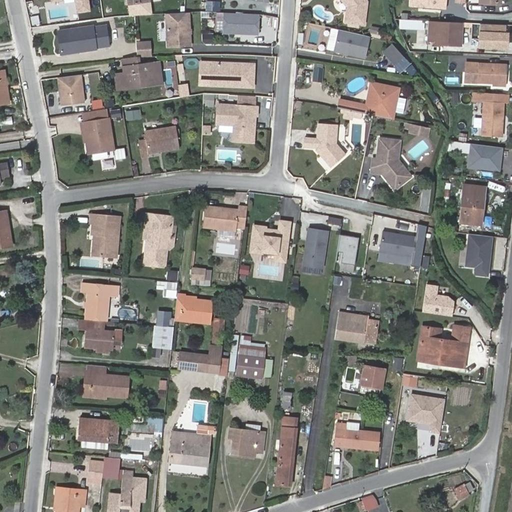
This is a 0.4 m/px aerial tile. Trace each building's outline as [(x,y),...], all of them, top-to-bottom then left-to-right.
[(367,1),(366,0),(343,0),(348,6),(346,21),(364,23),(367,1)] [(210,10),(221,10),(221,1),(210,1),(210,10)] [(223,12),(222,33),(259,35),(260,13),(223,12)] [(166,13),(165,47),(191,47),(191,13),(166,13)] [(400,18),(399,28),(427,30),(428,21),(400,18)] [(461,45),(462,22),(429,21),(428,43),(461,45)] [(508,50),(509,25),(479,24),(478,49),(508,50)] [(109,46),(105,26),(92,29),(92,27),(59,32),(63,54),(109,46)] [(365,59),(371,37),(331,27),(326,49),(365,59)] [(213,43),(213,33),(203,33),(203,43),(213,43)] [(151,41),(136,41),(136,56),(151,56),(151,41)] [(381,53),(400,72),(410,63),(391,44),(381,53)] [(151,85),(152,90),(164,88),(161,66),(141,68),(140,57),(126,59),(128,70),(131,70),(132,76),(123,77),(125,88),(151,85)] [(199,59),(198,86),(255,89),(256,63),(199,59)] [(505,84),(506,64),(480,63),(479,82),(505,84)] [(322,82),(323,68),(314,67),(313,81),(322,82)] [(0,70),(0,103),(8,102),(4,70),(0,70)] [(57,76),(59,106),(84,104),(82,75),(57,76)] [(119,95),(152,90),(151,85),(125,88),(123,77),(117,78),(119,95)] [(180,97),(189,96),(188,83),(179,84),(180,97)] [(396,120),(402,89),(377,83),(375,89),(372,91),(369,105),(367,114),(396,120)] [(450,102),(458,101),(457,92),(449,93),(450,102)] [(492,102),(493,94),(474,93),(473,102),(482,102),(482,101),(492,102)] [(509,103),(509,95),(493,94),(492,102),(505,103),(509,103)] [(106,107),(114,105),(112,97),(104,99),(106,107)] [(355,111),(357,103),(343,100),(341,108),(342,109),(346,109),(355,111)] [(492,102),(482,101),(482,102),(480,135),(503,136),(505,103),(492,102)] [(367,114),(369,105),(357,103),(355,111),(361,112),(364,113),(367,114)] [(236,126),(240,131),(240,143),(255,144),(256,125),(254,125),(254,120),(256,120),(257,117),(258,117),(259,108),(220,105),(218,125),(236,126)] [(107,108),(82,112),(83,122),(109,118),(107,108)] [(127,120),(141,118),(139,108),(125,111),(127,120)] [(355,111),(346,109),(345,113),(345,117),(353,119),(354,116),(355,111)] [(0,124),(12,123),(11,115),(0,116),(0,124)] [(114,149),(109,118),(83,122),(87,142),(88,153),(114,149)] [(322,156),(332,167),(346,155),(337,144),(339,125),(321,123),(319,139),(307,137),(306,146),(316,148),(321,148),(322,150),(322,156)] [(431,136),(433,128),(415,124),(413,132),(431,136)] [(149,156),(148,153),(179,148),(175,127),(145,132),(147,140),(139,141),(141,157),(149,156)] [(388,181),(395,190),(412,177),(406,169),(401,168),(396,162),(399,160),(401,141),(380,138),(378,159),(373,158),(372,173),(383,174),(386,174),(388,176),(388,181)] [(501,171),(503,146),(450,141),(449,151),(467,153),(466,168),(501,171)] [(124,147),(114,149),(115,159),(126,157),(124,147)] [(218,147),(218,162),(240,162),(240,147),(218,147)] [(101,157),(102,170),(115,169),(114,155),(101,157)] [(396,162),(401,168),(406,169),(399,160),(396,162)] [(0,163),(0,183),(1,183),(0,178),(0,177),(8,176),(6,162),(0,163)] [(477,175),(465,173),(460,222),(481,224),(485,187),(476,186),(477,175)] [(245,228),(248,208),(239,207),(238,210),(205,206),(204,227),(236,231),(236,227),(245,228)] [(0,246),(11,245),(6,210),(0,211),(0,246)] [(173,247),(174,240),(171,236),(171,229),(172,218),(146,215),(144,239),(148,240),(151,244),(150,250),(146,252),(145,266),(165,269),(167,252),(173,247)] [(99,241),(97,245),(96,258),(114,260),(116,249),(118,244),(120,218),(90,216),(90,225),(93,225),(91,237),(96,237),(100,237),(99,241)] [(286,254),(290,222),(280,221),(279,231),(266,229),(266,227),(254,226),(251,252),(262,253),(263,251),(276,253),(286,254)] [(425,235),(426,225),(418,224),(417,235),(425,235)] [(306,227),(303,267),(325,269),(328,229),(306,227)] [(387,262),(388,254),(413,258),(417,236),(383,231),(378,261),(387,262)] [(490,277),(493,235),(467,233),(464,267),(475,267),(474,276),(490,277)] [(344,274),(349,241),(339,240),(334,273),(344,274)] [(285,261),(286,254),(276,253),(275,260),(285,261)] [(211,268),(193,267),(192,277),(205,278),(205,273),(211,273),(211,268)] [(177,281),(178,271),(168,270),(167,280),(177,281)] [(163,297),(176,298),(178,282),(157,280),(156,289),(163,290),(163,297)] [(81,292),(87,292),(85,319),(105,321),(107,296),(117,297),(117,286),(82,282),(81,292)] [(185,298),(186,296),(186,294),(177,293),(174,319),(211,324),(213,301),(196,299),(185,298)] [(368,316),(339,312),(335,340),(364,344),(365,341),(376,342),(379,321),(368,319),(368,316)] [(214,317),(211,344),(222,345),(224,318),(214,317)] [(97,348),(109,348),(112,349),(114,332),(104,330),(105,321),(85,319),(83,319),(83,329),(85,329),(84,347),(97,348)] [(171,349),(173,327),(154,325),(152,348),(171,349)] [(467,354),(470,328),(454,325),(452,340),(440,339),(441,329),(422,326),(418,353),(438,355),(437,363),(456,365),(458,353),(467,354)] [(233,335),(230,360),(236,360),(238,335),(233,335)] [(219,373),(222,345),(211,344),(210,354),(181,352),(179,368),(219,373)] [(306,361),(317,362),(317,353),(307,353),(306,361)] [(437,363),(438,355),(418,353),(417,360),(437,363)] [(465,367),(467,354),(458,353),(456,365),(465,367)] [(262,378),(264,358),(239,355),(236,375),(262,378)] [(395,357),(392,368),(401,370),(403,359),(395,357)] [(127,397),(128,377),(105,375),(105,366),(86,365),(84,393),(106,395),(127,397)] [(385,369),(364,366),(361,383),(382,387),(385,369)] [(159,379),(159,389),(167,389),(167,380),(159,379)] [(281,408),(290,408),(291,394),(283,393),(281,408)] [(427,433),(442,434),(445,397),(409,394),(406,422),(428,424),(427,433)] [(162,428),(163,417),(149,416),(148,427),(162,428)] [(275,484),(288,486),(297,418),(283,417),(275,484)] [(78,440),(117,443),(119,422),(79,418),(78,440)] [(299,419),(297,418),(288,486),(291,486),(299,419)] [(337,423),(335,445),(377,449),(379,433),(359,431),(360,423),(348,422),(347,424),(337,423)] [(256,451),(263,452),(264,432),(229,428),(228,438),(230,438),(233,439),(233,444),(232,454),(255,456),(256,451)] [(170,461),(207,465),(209,436),(173,432),(170,461)] [(102,480),(103,466),(90,464),(88,478),(102,480)] [(119,511),(120,505),(130,506),(129,511),(138,511),(139,502),(144,503),(145,488),(132,487),(133,471),(123,470),(121,494),(109,493),(107,511),(119,511)] [(324,476),(323,487),(331,488),(332,477),(324,476)] [(468,494),(464,482),(454,486),(458,497),(468,494)] [(56,511),(55,511),(77,511),(78,506),(84,507),(86,494),(77,493),(77,495),(59,493),(58,511),(56,511)] [(377,506),(375,500),(373,495),(362,498),(366,510),(377,506)]
